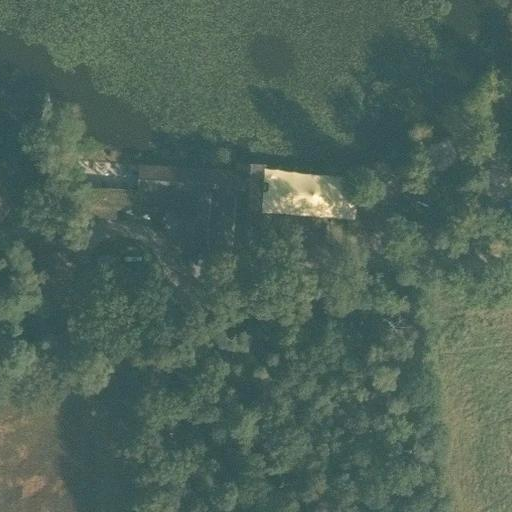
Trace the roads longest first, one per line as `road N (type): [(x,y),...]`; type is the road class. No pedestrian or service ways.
road 1 (unclassified): [(511,262),(341,264),(194,306)]
road 2 (track): [(194,306),(0,377)]
